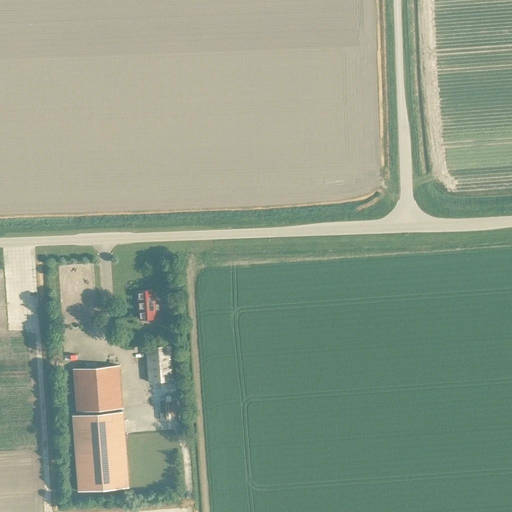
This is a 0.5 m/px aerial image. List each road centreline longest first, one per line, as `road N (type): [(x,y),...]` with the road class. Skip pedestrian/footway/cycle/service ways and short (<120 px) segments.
road 1 (unclassified): [(0,244),(406,226)]
road 2 (unclassified): [(406,226),(394,0)]
